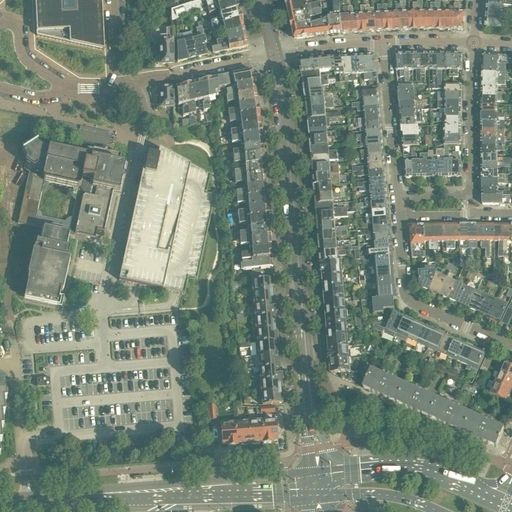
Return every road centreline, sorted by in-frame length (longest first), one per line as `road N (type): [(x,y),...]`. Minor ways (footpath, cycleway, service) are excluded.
road 1 (tertiary): [(309,408),(274,53)]
road 2 (residential): [(396,197),(471,195),(473,42)]
road 3 (residential): [(398,216),(408,297),(511,347)]
road 4 (residential): [(380,468),(364,441),(436,434),(487,457),(472,487)]
road 5 (secondary): [(0,508),(157,493)]
road 6 (residential): [(396,197),(384,43)]
road 7 (residential): [(124,87),(274,53)]
